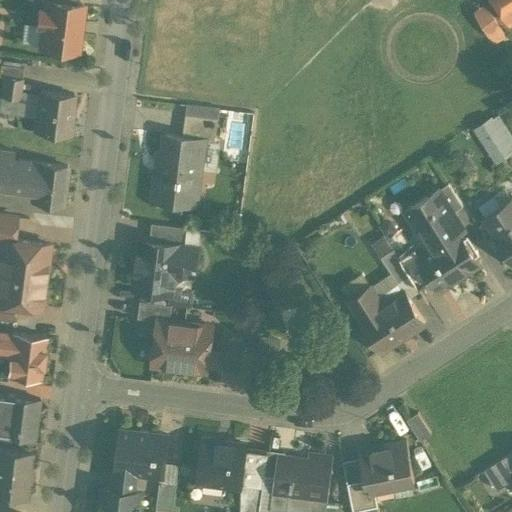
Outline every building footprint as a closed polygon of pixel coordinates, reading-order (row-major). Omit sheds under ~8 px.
[(75,2),(56,0),(45,0),(46,0),(45,8),(38,7),(36,23),(43,24),(40,44),(76,49),(82,3),(75,2)] [(492,30),(506,22),(493,0),(487,0),(479,5),(492,30)] [(511,0),(499,0),(510,16),(511,15),(511,0)] [(22,65),(0,61),(0,73),(3,74),(21,76),(22,65)] [(21,76),(3,74),(0,92),(0,93),(18,96),(21,76)] [(72,92),(39,88),(34,128),(67,132),(67,131),(69,132),(73,108),(70,107),(72,92)] [(18,96),(0,93),(0,110),(15,112),(18,96)] [(500,159),(511,151),(511,135),(498,113),(479,124),(500,159)] [(218,117),(185,114),(182,136),(202,138),(201,140),(215,142),(218,117)] [(182,136),(165,134),(163,151),(159,151),(153,198),(183,202),(185,182),(197,183),(201,140),(202,138),(182,136)] [(66,164),(16,157),(16,160),(10,160),(11,148),(0,146),(0,180),(0,181),(0,182),(0,184),(32,188),(31,197),(61,201),(66,164)] [(462,203),(448,181),(438,187),(452,210),(462,203)] [(452,210),(438,187),(406,207),(431,246),(419,254),(432,275),(437,272),(444,284),(479,261),(459,230),(463,227),(452,210)] [(511,220),(501,204),(484,215),(511,258),(511,220)] [(15,214),(0,211),(0,235),(12,237),(15,214)] [(187,225),(151,221),(149,239),(185,243),(187,225)] [(12,237),(0,235),(0,298),(14,301),(38,304),(41,281),(43,279),(48,241),(12,237)] [(149,239),(146,238),(145,244),(147,247),(143,249),(142,252),(138,252),(134,285),(172,290),(173,279),(182,271),(194,272),(197,245),(185,243),(149,239)] [(399,255),(393,246),(380,254),(397,280),(410,272),(399,255)] [(419,254),(414,246),(399,255),(410,272),(418,284),(432,275),(419,254)] [(370,283),(349,296),(361,315),(382,302),(370,283)] [(361,315),(360,316),(381,348),(424,320),(404,288),(382,302),(361,315)] [(14,301),(0,298),(0,313),(12,316),(14,301)] [(171,302),(140,298),(137,315),(158,318),(158,316),(169,318),(171,302)] [(169,318),(158,316),(158,318),(152,360),(179,363),(185,320),(169,318)] [(212,323),(185,320),(179,363),(206,367),(212,323)] [(11,331),(0,329),(0,349),(9,351),(11,331)] [(44,334),(12,329),(11,331),(9,351),(6,372),(39,376),(44,334)] [(260,354),(281,354),(281,333),(260,332),(260,354)] [(244,337),(228,335),(224,367),(240,369),(244,337)] [(36,397),(4,393),(4,394),(0,393),(0,428),(31,432),(36,397)] [(431,431),(418,410),(406,417),(420,438),(431,431)] [(167,432),(121,426),(115,467),(116,467),(117,467),(117,462),(135,465),(135,469),(162,473),(167,432)] [(404,439),(371,445),(370,443),(358,446),(363,476),(365,476),(366,485),(393,480),(393,481),(413,477),(405,436),(404,437),(404,439)] [(245,442),(201,437),(196,476),(240,482),(240,480),(243,458),(265,461),(267,448),(244,445),(245,442)] [(28,451),(0,447),(0,489),(23,493),(25,477),(29,478),(30,467),(27,467),(28,451)] [(284,450),(267,448),(265,461),(259,508),(270,509),(271,505),(278,452),(284,453),(284,450)] [(284,453),(278,452),(271,505),(306,510),(307,502),(325,504),(332,453),(308,451),(308,456),(284,453)] [(265,461),(243,458),(240,480),(246,481),(242,511),(258,511),(259,508),(265,461)] [(135,465),(117,462),(117,467),(116,467),(113,486),(103,485),(102,499),(99,499),(98,511),(99,511),(137,511),(139,501),(137,501),(138,489),(132,489),(135,469),(135,465)] [(363,476),(347,479),(353,506),(370,503),(366,485),(365,476),(363,476)] [(176,480),(159,478),(156,506),(172,508),(176,480)]
